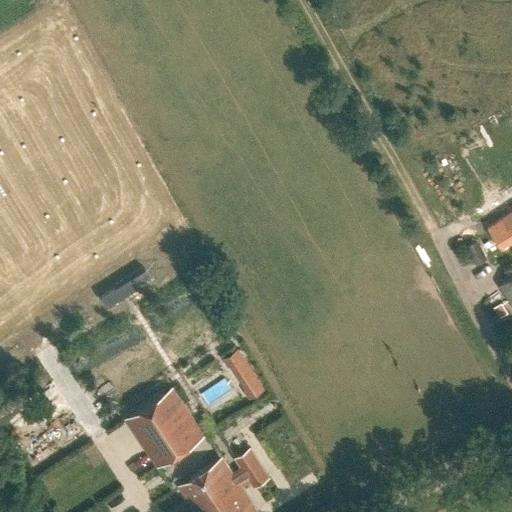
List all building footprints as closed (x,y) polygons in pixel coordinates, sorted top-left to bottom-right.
[(511,209),(487,226),(503,249),(504,248),(502,245),(511,238),(511,209)] [(465,246),(474,264),(486,258),(477,240),(465,246)] [(511,277),(500,286),(511,302),(511,277)] [(231,364),(244,356),(238,347),(221,358),(227,367),(231,364)] [(246,387),(242,390),(247,398),(264,387),(259,379),(246,387)] [(125,417),(157,466),(204,436),(172,387),(125,417)] [(239,484),(248,478),(253,486),(268,477),(249,448),(235,458),(241,468),(232,474),(221,458),(179,485),(195,511),(253,511),(256,511),(239,484)] [(115,511),(118,511),(130,502),(123,493),(109,505),(115,511)]
